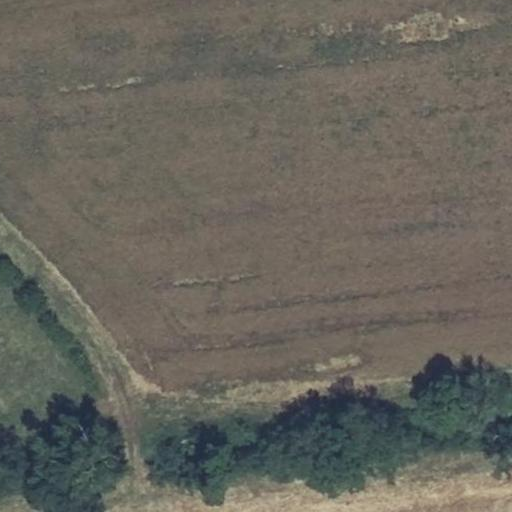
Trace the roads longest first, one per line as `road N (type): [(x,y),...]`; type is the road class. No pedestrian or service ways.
road 1 (track): [(511,383),(126,417)]
road 2 (track): [(0,238),(107,360),(126,417)]
road 3 (track): [(132,477),(50,508),(0,507)]
